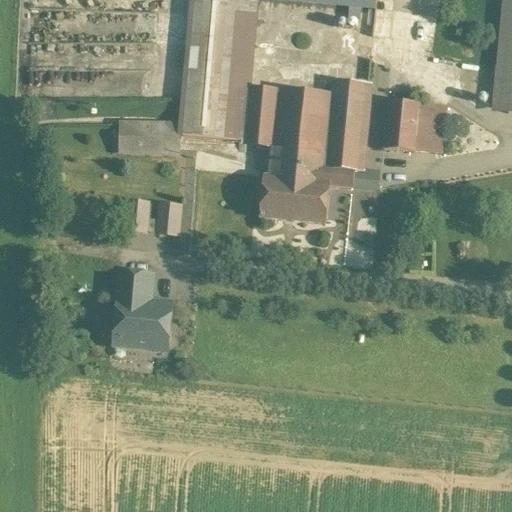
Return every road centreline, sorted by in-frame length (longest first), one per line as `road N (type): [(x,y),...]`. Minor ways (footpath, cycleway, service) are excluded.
road 1 (track): [(511,298),(192,263)]
road 2 (track): [(511,127),(406,66),(408,0)]
